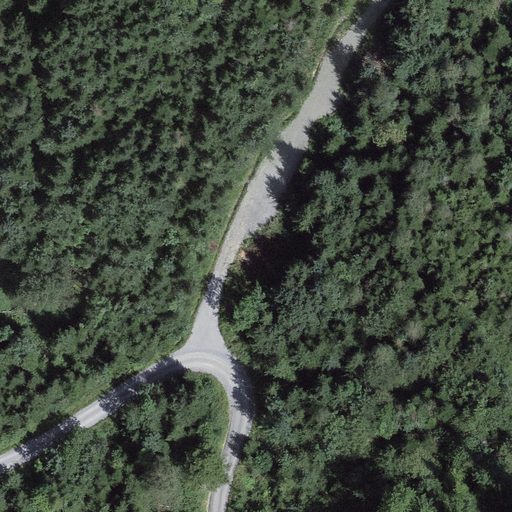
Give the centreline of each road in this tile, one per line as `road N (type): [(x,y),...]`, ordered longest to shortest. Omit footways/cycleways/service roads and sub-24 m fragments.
road 1 (track): [(220,511),(244,398),(232,372),(209,357),(175,361),(0,464)]
road 2 (track): [(194,356),(264,164),(374,0)]
